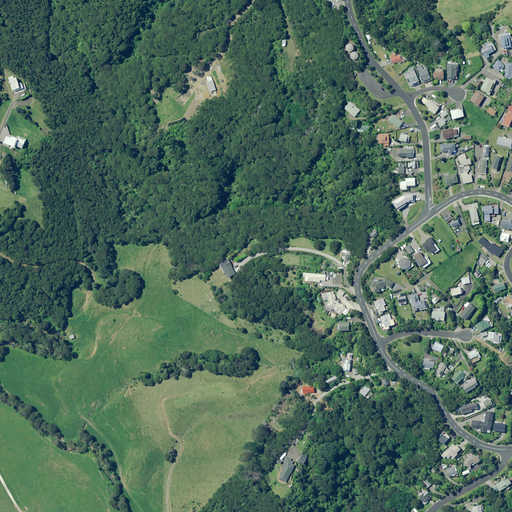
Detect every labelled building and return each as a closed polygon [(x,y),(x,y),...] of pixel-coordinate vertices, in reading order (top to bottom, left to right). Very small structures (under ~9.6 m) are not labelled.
[(507,33),(507,32),(501,33),(501,35),(498,35),(501,49),(507,48),(508,48),(511,47),(511,39),(511,37),(510,33),(507,33)] [(355,47),(354,45),(353,44),(352,43),(351,43),(350,43),(349,43),(348,44),(347,44),(347,45),(346,46),(346,47),(346,48),(347,49),(347,50),(348,50),(348,51),(349,51),(350,51),(351,51),(352,51),(353,51),(354,50),(354,49),(355,48),(355,47)] [(496,51),(492,43),(486,45),(486,46),(480,49),(485,59),(490,57),(489,54),(496,51)] [(359,55),(359,54),(358,53),(358,52),(357,52),(356,51),(355,51),(354,51),(353,52),(352,52),(351,53),(351,54),(350,55),(350,56),(351,57),(351,58),(352,58),(352,59),(353,59),(354,60),(355,60),(356,60),(357,59),(358,58),(359,57),(359,56),(359,55)] [(403,62),(402,59),(401,60),(400,55),(395,57),(394,54),(390,56),(392,64),(398,62),(399,63),(403,62)] [(504,66),(498,60),(492,66),(498,72),(504,66)] [(447,69),(447,79),(448,79),(448,80),(452,81),(452,79),(456,79),(457,71),(458,71),(458,64),(450,64),(446,64),(446,69),(447,69)] [(423,70),(421,65),(417,66),(422,81),(430,79),(427,68),(423,70)] [(419,81),(413,67),(408,69),(409,71),(403,74),(406,79),(408,79),(409,80),(411,85),(419,81)] [(493,83),(495,84),(496,82),(486,77),(485,80),(482,79),(481,80),(484,82),(480,89),(487,92),(487,93),(487,94),(488,94),(489,94),(490,94),(490,93),(490,92),(490,91),(493,83)] [(24,88),(22,83),(14,86),(16,91),(24,88)] [(484,97),(475,92),(470,100),(479,106),(484,97)] [(432,103),(424,97),(421,102),(427,106),(430,108),(429,110),(435,114),(441,105),(433,101),(432,103)] [(360,110),(350,102),(345,108),(355,117),(360,110)] [(509,126),(510,125),(511,125),(511,106),(510,106),(507,111),(502,124),(509,126)] [(496,111),(489,107),(487,112),(493,116),(496,111)] [(460,109),(450,111),(452,119),(464,116),(462,109),(460,109)] [(448,114),(446,110),(440,115),(442,119),(448,114)] [(403,122),(393,115),(389,121),(393,124),(399,128),(403,122)] [(436,126),(438,128),(441,128),(447,124),(442,118),(437,122),(431,127),(432,129),(436,126)] [(450,137),(453,137),(453,136),(456,136),(456,135),(457,135),(457,129),(452,130),(452,129),(448,129),(448,130),(442,130),(443,139),(450,138),(450,137)] [(389,146),(389,134),(378,134),(378,143),(384,143),(384,146),(389,146)] [(399,140),(407,142),(407,141),(409,142),(410,135),(401,134),(399,140)] [(17,147),(18,146),(24,149),(27,141),(20,139),(15,137),(14,139),(9,137),(7,143),(17,147)] [(511,149),(511,143),(511,140),(498,137),(496,144),(509,147),(509,149),(511,149)] [(455,152),(455,144),(440,145),(440,152),(448,151),(448,154),(452,153),(452,152),(455,152)] [(404,149),(398,149),(399,157),(407,157),(413,157),(413,149),(409,149),(409,146),(405,146),(405,149),(404,149)] [(467,160),(465,153),(457,156),(458,161),(459,160),(460,164),(462,163),(462,166),(472,164),(471,159),(467,160)] [(501,157),(495,155),(490,167),(497,170),(498,165),(501,157)] [(488,162),(487,162),(487,159),(479,159),(479,162),(478,162),(478,167),(477,167),(477,174),(487,174),(488,162)] [(470,166),(464,167),(465,170),(463,170),(464,173),(460,174),(461,178),(462,178),(463,184),(472,182),(470,169),(470,166)] [(450,176),(449,173),(444,174),(445,177),(443,177),(445,185),(453,184),(458,182),(456,174),(450,176)] [(416,185),(415,178),(406,178),(406,181),(399,182),(399,190),(409,190),(409,186),(416,185)] [(401,205),(408,204),(408,205),(413,205),(412,204),(416,203),(415,194),(413,194),(407,195),(407,197),(401,197),(401,205)] [(478,208),(477,203),(470,204),(471,209),(470,209),(473,225),(480,224),(477,209),(478,208)] [(490,216),(494,216),(495,215),(495,214),(498,214),(498,207),(497,207),(497,205),(485,205),(485,207),(482,207),(482,211),(484,211),(484,221),(490,221),(490,216)] [(450,212),(447,214),(448,216),(444,218),(446,222),(450,220),(449,219),(453,217),(450,212)] [(460,224),(457,219),(450,223),(454,230),(457,228),(455,226),(460,224)] [(374,230),(370,234),(370,235),(370,236),(370,237),(371,237),(372,237),(373,237),(375,239),(379,235),(374,230)] [(510,234),(501,233),(500,241),(508,242),(510,234)] [(434,242),(431,237),(428,240),(423,244),(426,248),(430,254),(436,250),(432,244),(434,242)] [(491,245),(482,237),(477,242),(491,254),(492,253),(497,258),(503,251),(498,246),(497,247),(493,243),(491,245)] [(409,245),(405,248),(410,254),(414,251),(409,245)] [(420,252),(414,256),(418,262),(417,262),(420,267),(427,262),(420,252)] [(397,264),(398,264),(399,265),(401,268),(406,269),(406,270),(414,265),(411,262),(407,255),(400,260),(395,258),(394,261),(397,264)] [(231,266),(228,259),(219,264),(226,278),(234,275),(230,266),(231,266)] [(313,281),(315,282),(320,282),(320,280),(325,281),(326,275),(304,273),(304,277),(306,277),(306,281),(313,281)] [(370,279),(370,287),(373,290),(373,292),(380,292),(380,291),(384,291),(384,288),(385,288),(385,285),(390,288),(393,283),(386,279),(383,279),(383,280),(379,280),(370,279)] [(499,292),(499,291),(506,289),(503,283),(493,287),(494,290),(495,294),(499,292)] [(462,293),(460,286),(450,289),(452,296),(462,293)] [(329,316),(334,319),(337,314),(339,313),(341,315),(346,307),(342,304),(341,304),(337,301),(334,291),(322,294),(323,301),(327,300),(328,301),(324,302),(325,308),(327,312),(329,316)] [(419,301),(417,293),(408,296),(410,302),(412,302),(412,305),(411,305),(413,311),(418,310),(418,309),(419,308),(420,310),(426,309),(424,300),(419,301)] [(440,298),(435,293),(431,297),(436,302),(440,298)] [(511,298),(506,294),(503,298),(505,299),(503,302),(511,308),(511,305),(511,304),(511,303),(511,298)] [(402,306),(402,304),(403,304),(406,304),(405,301),(407,301),(406,296),(397,298),(397,303),(400,307),(402,306)] [(384,297),(372,302),(377,314),(379,315),(385,313),(384,312),(389,310),(384,297)] [(475,308),(467,301),(464,305),(466,307),(460,315),(466,320),(475,308)] [(443,307),(440,307),(440,309),(432,309),(432,318),(436,318),(436,320),(444,321),(445,312),(443,312),(443,307)] [(380,317),(384,328),(386,330),(390,328),(389,327),(395,324),(393,320),(395,319),(394,316),(391,317),(389,314),(380,317)] [(485,321),(484,319),(475,325),(479,332),(490,326),(487,320),(485,321)] [(349,322),(337,322),(337,331),(349,331),(349,322)] [(499,344),(499,341),(501,342),(502,334),(497,333),(488,332),(488,338),(491,339),(491,341),(492,341),(492,343),(499,344)] [(444,347),(434,343),(431,350),(441,354),(444,347)] [(477,349),(468,353),(471,359),(470,359),(472,364),(480,359),(479,358),(481,357),(477,349)] [(351,366),(352,358),(346,357),(343,357),(341,357),(339,370),(343,371),(345,371),(345,370),(351,370),(351,366)] [(428,359),(424,358),(422,368),(430,369),(430,368),(433,368),(435,362),(428,361),(428,359)] [(442,376),(443,377),(444,377),(450,372),(443,363),(441,362),(436,373),(436,375),(437,376),(442,376)] [(452,378),(457,384),(465,375),(460,370),(452,378)] [(479,385),(476,379),(467,385),(466,383),(462,385),(466,393),(477,387),(476,386),(479,385)] [(371,389),(366,385),(361,393),(366,396),(371,389)] [(476,403),(461,406),(461,407),(460,408),(461,414),(472,411),(471,409),(477,408),(476,403)] [(493,412),(485,411),(484,422),(471,421),(471,428),(480,429),(479,432),(485,432),(485,430),(489,430),(489,427),(491,427),(493,412)] [(505,424),(494,423),(493,431),(504,432),(505,424)] [(448,440),(443,435),(438,440),(443,445),(448,440)] [(446,456),(448,458),(454,458),(458,454),(457,452),(460,450),(456,445),(455,446),(453,444),(450,447),(441,455),(444,458),(446,456)] [(305,459),(300,455),(294,464),(296,465),(297,464),(300,466),(305,459)] [(475,463),(477,464),(478,463),(480,462),(481,459),(470,456),(465,459),(463,465),(470,467),(471,466),(472,466),(473,466),(474,465),(475,464),(475,463)] [(290,463),(282,459),(278,465),(281,466),(273,482),(281,486),(291,467),(288,466),(290,463)] [(448,477),(452,476),(452,477),(455,476),(455,475),(458,474),(456,466),(446,469),(448,477)] [(499,492),(506,487),(508,486),(511,484),(509,479),(508,477),(504,480),(504,479),(502,480),(495,485),(499,492)] [(428,480),(426,481),(423,483),(427,488),(432,485),(428,480)] [(423,493),(423,492),(418,496),(424,503),(429,498),(428,497),(430,495),(426,491),(423,493)]
